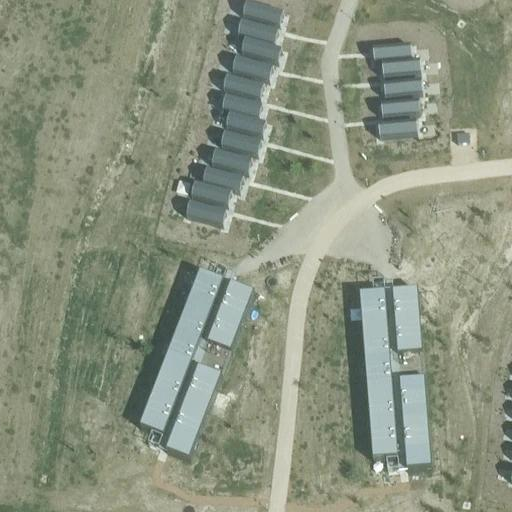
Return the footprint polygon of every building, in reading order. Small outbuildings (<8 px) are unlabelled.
[(248,8),(244,21),(281,31),(285,17),(248,8)] [(243,26),(239,40),(276,50),(280,36),(243,26)] [(246,44),(243,57),(280,67),(283,54),(246,44)] [(412,49),(374,53),(375,66),(413,63),(412,49)] [(238,63),(234,76),(271,86),(274,72),(238,63)] [(421,64),(383,68),(384,82),(422,78),(421,64)] [(228,81),(225,95),(262,104),(265,91),(228,81)] [(422,84),(385,88),(386,102),(424,98),(422,84)] [(227,101),(224,115),(260,124),(264,111),(227,101)] [(420,105),(382,108),(383,122),(421,119),(420,105)] [(231,118),(227,132),(264,142),(268,128),(231,118)] [(417,125),(379,129),(381,142),(419,139),(417,125)] [(469,137),(458,138),(458,147),(470,146),(469,137)] [(226,138),(222,151),(259,161),(263,148),(226,138)] [(217,156),(213,170),(250,179),(253,166),(217,156)] [(208,174),(204,188),(241,197),(245,184),(208,174)] [(196,188),(193,202),(229,211),(233,198),(196,188)] [(191,208),(188,221),(224,231),(228,217),(191,208)] [(201,277),(141,432),(165,441),(225,286),(201,277)] [(232,289),(168,456),(191,465),(256,298),(232,289)] [(419,294),(394,296),(408,475),(433,473),(419,294)] [(386,297),(361,299),(374,465),(399,463),(386,297)]
